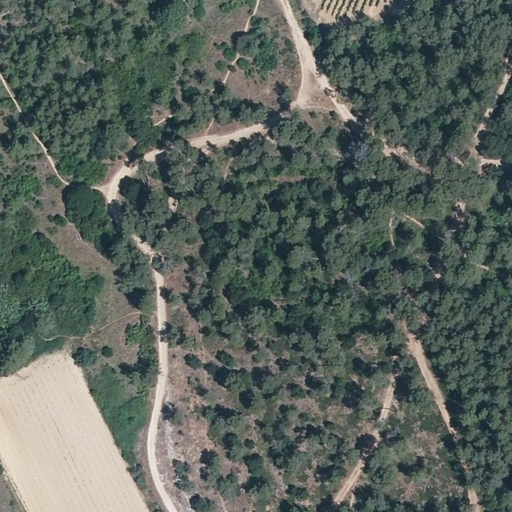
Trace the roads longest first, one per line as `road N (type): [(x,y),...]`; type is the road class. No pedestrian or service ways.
road 1 (track): [(172,511),(150,447),(160,381),(160,280),(156,260),(123,224),(110,193),(115,179),(145,157),(260,128)]
road 2 (track): [(373,136),(367,172),(390,201),(404,311),(462,450),(477,511)]
road 3 (track): [(260,128),(277,140),(323,148),(469,158)]
road 4 (track): [(260,128),(291,108),(306,81),(308,58),(284,0)]
road 5 (track): [(418,157),(385,145),(349,116),(308,58)]
road 6 (track): [(201,143),(179,181),(156,260)]
